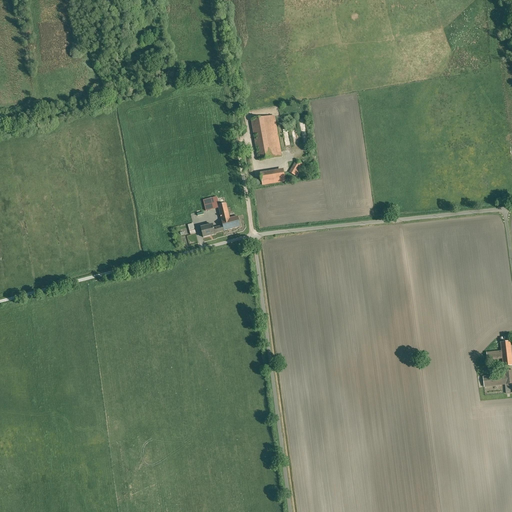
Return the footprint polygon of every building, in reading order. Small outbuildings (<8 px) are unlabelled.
[(275,116),(252,119),(258,159),(282,156),(275,116)] [(296,160),(289,172),(298,177),(305,165),(296,160)] [(284,169),(261,172),(263,184),(286,180),(284,169)] [(217,197),(203,200),(206,211),(219,208),(218,206),(219,205),(217,197)] [(219,205),(218,206),(219,208),(223,226),(214,228),(213,224),(201,227),(204,237),(216,234),(215,233),(241,226),(238,216),(230,218),(227,203),(219,205)] [(502,363),(511,362),(509,338),(499,339),(500,347),(501,356),(502,363)] [(500,347),(485,349),(486,357),(501,356),(500,347)] [(511,366),(503,368),(503,371),(482,373),(483,384),(505,382),(506,390),(511,389),(511,366)]
